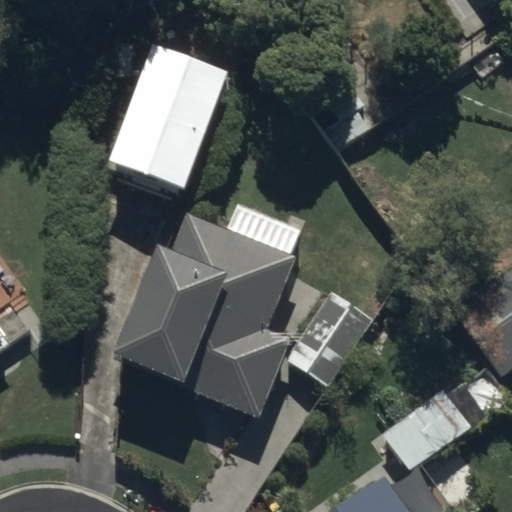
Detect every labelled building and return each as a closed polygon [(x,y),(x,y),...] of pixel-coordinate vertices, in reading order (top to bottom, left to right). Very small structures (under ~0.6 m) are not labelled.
[(129,83),(130,48),(53,44),(51,103),(96,105),(97,81),(129,83)] [(154,57),(108,174),(186,202),(229,84),(154,57)] [(226,236),(187,221),(170,264),(156,259),(113,367),(259,426),(283,367),(330,391),(372,327),(318,292),(315,298),(291,284),(298,266),(288,262),(299,234),(237,209),(226,236)] [(511,270),(450,311),(498,384),(511,374),(511,270)] [(379,436),(407,477),(472,432),(443,391),(379,436)] [(404,511),(384,483),(344,511),(404,511)]
